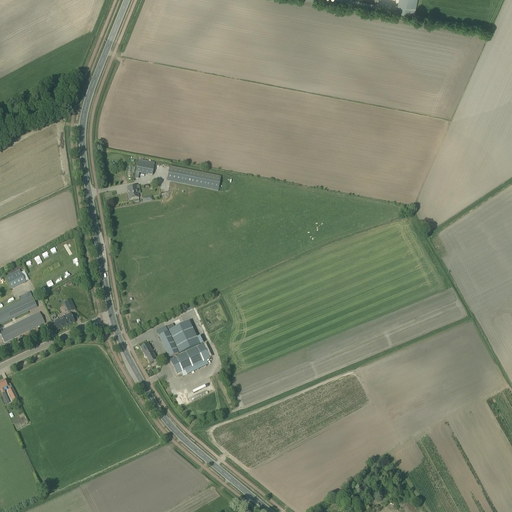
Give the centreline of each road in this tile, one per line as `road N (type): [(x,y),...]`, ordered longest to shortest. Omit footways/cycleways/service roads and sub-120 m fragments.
road 1 (secondary): [(111,314),(81,134),(126,0)]
road 2 (secondary): [(269,511),(155,407),(111,314)]
road 3 (tertiary): [(0,367),(111,314)]
